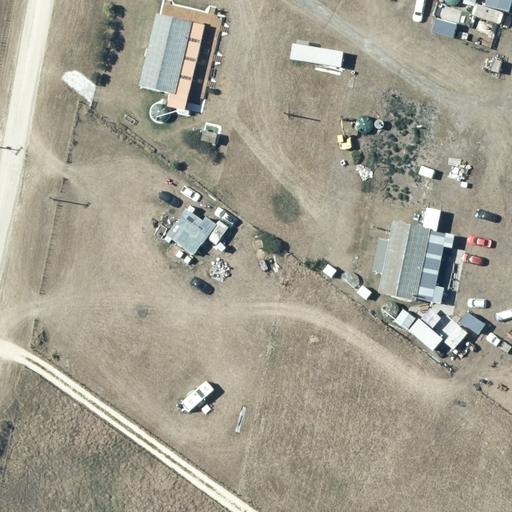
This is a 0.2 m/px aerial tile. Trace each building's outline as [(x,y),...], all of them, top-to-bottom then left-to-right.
[(511,0),(466,0),(465,6),(477,9),(476,15),(511,23),(511,18),(511,0)] [(211,24),(162,13),(145,86),(177,93),(174,108),(192,112),(199,78),(211,24)] [(438,149),(442,131),(404,123),(406,111),(418,114),(421,101),(396,96),(381,162),(394,165),(388,193),(429,202),(434,177),(424,175),(425,167),(412,164),(416,144),(438,149)] [(222,248),(236,231),(221,219),(218,222),(210,216),(206,220),(190,207),(170,232),(178,239),(170,248),(181,257),(188,248),(196,254),(209,238),(222,248)] [(389,274),(387,291),(442,300),(453,229),(398,220),(395,239),(386,238),(381,273),(389,274)] [(439,352),(449,338),(424,319),(426,317),(410,305),(398,321),(439,352)] [(464,320),(466,322),(450,342),(461,349),(476,330),(482,335),(491,324),(480,315),(477,313),(472,309),(464,320)]
